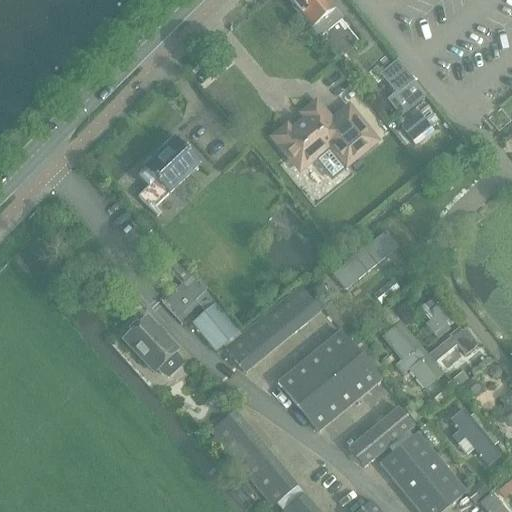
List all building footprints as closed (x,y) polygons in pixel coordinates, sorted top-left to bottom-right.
[(340,21),(322,0),(287,0),(319,39),(340,21)] [(425,97),(413,83),(396,62),(380,76),(396,95),(387,102),(400,117),(425,97)] [(286,128),(272,139),(289,160),(290,159),(300,171),(328,148),(345,168),(376,143),(348,109),(331,123),(315,104),(302,115),(305,120),(290,133),(286,128)] [(442,136),(428,120),(414,132),(427,148),(442,136)] [(148,188),(137,198),(151,212),(199,167),(187,154),(190,151),(177,138),(174,141),(173,140),(142,169),(144,172),(138,178),(148,188)] [(345,292),(397,249),(385,234),(332,277),(345,292)] [(220,250),(191,278),(204,293),(234,265),(220,250)] [(181,286),(161,305),(179,324),(198,306),(205,314),(214,305),(204,293),(191,278),(173,258),(164,267),(181,286)] [(245,375),(319,314),(299,289),(224,350),(245,375)] [(434,318),(425,326),(434,336),(454,319),(441,303),(436,298),(425,307),(434,318)] [(239,334),(216,306),(196,322),(219,350),(239,334)] [(146,319),(123,341),(154,373),(155,371),(161,377),(168,380),(183,366),(180,359),(175,353),(177,351),(146,319)] [(400,323),(382,339),(401,362),(394,368),(402,377),(409,372),(424,389),(435,380),(436,381),(442,375),(427,357),(424,353),(400,323)] [(449,339),(429,355),(435,363),(456,347),(464,357),(477,347),(465,331),(463,332),(460,328),(449,338),(449,339)] [(339,334),(277,385),(318,434),(380,383),(377,379),(355,353),(339,334)] [(511,392),(511,394),(510,399),(505,403),(502,416),(511,427),(511,392)] [(442,394),(434,400),(437,405),(445,399),(442,394)] [(363,470),(413,429),(397,410),(347,451),(363,470)] [(463,412),(450,422),(453,425),(451,427),(455,431),(456,430),(459,433),(452,439),(457,446),(466,457),(473,451),(479,457),(477,458),(479,460),(480,459),(487,468),(499,458),(492,449),(498,444),(474,414),(468,419),(463,412)] [(296,488),(235,414),(210,434),(271,508),(296,488)] [(480,484),(466,496),(474,506),(488,494),(480,484)] [(285,511),(316,511),(304,497),(285,511)] [(378,511),(371,503),(361,511),(378,511)]
